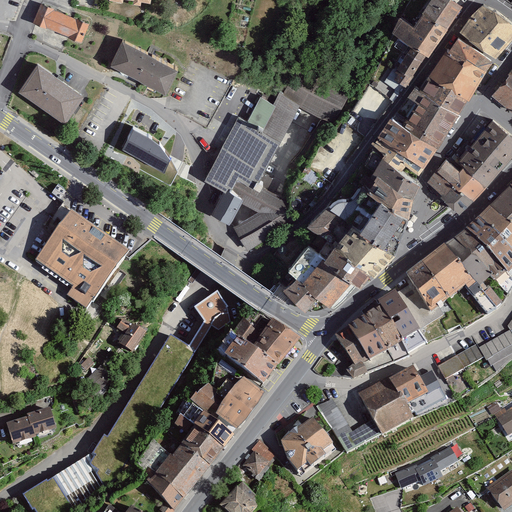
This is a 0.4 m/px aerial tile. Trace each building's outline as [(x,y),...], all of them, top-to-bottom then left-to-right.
[(445,28),(462,2),(459,0),(429,0),(421,12),(445,28)] [(87,22),(39,3),(31,22),(79,42),(87,22)] [(471,13),(459,30),(494,57),(496,55),(511,35),(511,23),(491,7),(481,4),(471,13)] [(426,55),(445,28),(421,12),(413,25),(400,17),(391,31),(410,45),(425,54),(426,55)] [(440,57),(479,81),(492,62),(456,36),(440,57)] [(177,66),(122,38),(109,63),(164,91),(177,66)] [(404,86),(425,54),(410,45),(393,71),(389,77),(401,84),(404,86)] [(428,76),(467,100),(479,81),(440,57),(428,76)] [(83,94),(35,63),(17,91),(64,122),(83,94)] [(389,77),(393,71),(391,70),(383,83),(394,90),(396,92),(397,90),(401,84),(389,77)] [(511,74),(509,72),(491,95),(511,111),(511,74)] [(467,100),(428,76),(399,124),(434,147),(436,149),(439,143),(467,100)] [(201,181),(219,190),(206,214),(229,225),(240,203),(258,212),(234,226),(247,249),(296,220),(289,209),(293,200),(282,194),(269,188),(275,177),(264,172),(299,105),(319,115),(328,120),(337,104),(293,81),(286,77),(273,103),(260,96),(262,93),(247,85),(232,113),(235,115),(231,124),(201,181)] [(375,88),(389,98),(394,90),(383,83),(380,80),(375,88)] [(401,93),(397,90),(396,92),(394,90),(389,98),(388,99),(393,103),(401,93)] [(378,137),(422,168),(434,147),(399,124),(390,118),(377,136),(378,137)] [(511,153),(511,136),(494,123),(459,162),(485,185),(511,153)] [(132,126),(122,146),(163,166),(173,147),(132,126)] [(381,157),(413,182),(422,168),(378,137),(371,144),(383,154),(381,157)] [(366,161),(373,165),(380,153),(373,149),(366,161)] [(375,174),(412,198),(417,184),(413,182),(381,157),(371,172),(375,174)] [(459,181),(457,171),(444,159),(435,170),(450,182),(459,181)] [(485,185),(462,165),(457,171),(459,181),(450,182),(470,201),(485,185)] [(450,182),(435,170),(426,182),(440,194),(450,182)] [(378,198),(405,217),(412,198),(375,174),(365,190),(378,198)] [(450,182),(440,194),(438,196),(449,206),(458,214),(470,201),(450,182)] [(378,198),(365,190),(361,187),(354,198),(351,200),(344,201),(340,200),(335,201),(330,204),(326,206),(349,224),(356,229),(378,198)] [(511,194),(509,191),(488,211),(511,232),(511,194)] [(356,229),(393,251),(405,217),(378,198),(356,229)] [(332,244),(349,224),(326,206),(307,227),(332,244)] [(511,232),(488,211),(476,223),(511,257),(511,232)] [(127,252),(70,212),(34,262),(72,289),(66,298),(86,312),(91,304),(123,258),(127,252)] [(511,257),(476,223),(464,233),(505,275),(511,269),(511,257)] [(332,244),(369,271),(373,274),(394,252),(393,251),(356,229),(349,224),(332,244)] [(464,233),(453,242),(489,279),(493,284),(495,283),(505,275),(464,233)] [(453,242),(442,248),(470,282),(477,291),(483,284),(489,279),(453,242)] [(320,259),(350,280),(357,285),(368,271),(332,244),(322,256),(320,259)] [(300,282),(322,256),(306,245),(286,269),(295,277),(300,282)] [(442,248),(420,265),(445,302),(463,288),(470,282),(442,248)] [(300,282),(315,296),(328,306),(350,280),(320,259),(300,282)] [(445,302),(420,265),(405,276),(411,286),(429,315),(437,309),(445,302)] [(511,289),(511,281),(505,275),(495,283),(508,297),(511,289)] [(300,282),(295,277),(281,289),(304,311),(315,296),(300,282)] [(470,282),(463,288),(484,317),(494,311),(477,291),(470,282)] [(32,510),(33,511),(88,511),(106,501),(153,423),(196,353),(209,337),(244,304),(214,284),(187,303),(205,324),(190,349),(170,338),(107,440),(103,438),(95,453),(50,480),(21,497),(29,511),(32,510)] [(500,305),(483,284),(477,291),(494,311),(500,305)] [(429,315),(411,286),(394,296),(416,334),(442,317),(437,309),(429,315)] [(394,296),(392,294),(375,304),(377,309),(400,345),(416,334),(394,296)] [(400,345),(377,309),(362,318),(384,354),(400,345)] [(384,354),(362,318),(346,330),(366,364),(384,354)] [(298,343),(270,324),(261,337),(242,323),(232,336),(237,340),(223,358),(262,387),(298,343)] [(366,364),(346,330),(336,335),(351,367),(353,370),(360,366),(366,364)] [(139,343),(115,331),(109,343),(133,355),(139,343)] [(511,338),(508,332),(478,350),(483,359),(485,363),(511,346),(511,338)] [(425,348),(416,334),(400,345),(407,358),(425,348)] [(391,367),(407,358),(400,345),(384,354),(391,367)] [(476,346),(436,369),(443,382),(483,359),(478,350),(476,346)] [(511,356),(511,346),(485,363),(494,372),(511,356)] [(364,376),(391,367),(384,354),(366,364),(360,366),(364,376)] [(432,372),(436,369),(431,356),(411,366),(412,367),(420,381),(432,372)] [(85,376),(94,367),(84,357),(75,365),(85,376)] [(101,365),(89,377),(103,390),(114,377),(101,365)] [(350,381),(364,376),(360,366),(353,370),(351,367),(344,372),(350,381)] [(412,367),(386,381),(409,425),(436,411),(420,381),(412,367)] [(438,385),(443,382),(436,369),(432,372),(438,385)] [(438,385),(432,372),(420,381),(436,411),(447,405),(438,385)] [(216,392),(206,386),(189,401),(214,418),(236,388),(224,380),(216,392)] [(234,432),(262,394),(241,380),(236,388),(214,418),(234,432)] [(386,381),(356,398),(370,423),(379,440),(387,436),(409,425),(386,381)] [(379,440),(370,423),(351,434),(333,402),(327,404),(315,409),(344,457),(379,440)] [(172,511),(231,438),(186,403),(171,430),(184,441),(141,485),(166,505),(161,511),(172,511)] [(511,434),(511,407),(504,413),(503,410),(492,416),(506,438),(511,434)] [(24,420),(32,437),(52,430),(45,412),(23,418),(24,420)] [(33,440),(32,437),(24,420),(2,426),(8,447),(33,440)] [(334,452),(310,423),(287,435),(279,445),(284,461),(298,479),(334,452)] [(261,444),(253,453),(267,466),(275,458),(261,444)] [(459,470),(448,447),(392,473),(403,496),(459,470)] [(254,481),(267,466),(253,453),(239,467),(254,481)] [(501,511),(511,504),(511,471),(485,489),(500,511),(501,511)] [(256,511),(261,507),(240,486),(218,508),(222,511),(256,511)]
